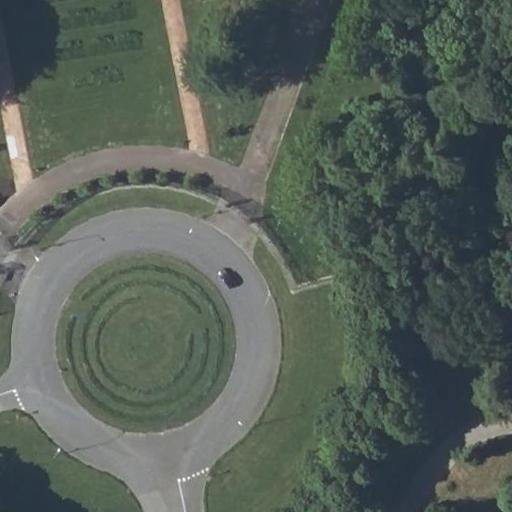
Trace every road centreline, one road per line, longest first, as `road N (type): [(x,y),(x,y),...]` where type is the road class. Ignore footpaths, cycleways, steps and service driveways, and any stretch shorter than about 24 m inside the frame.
road 1 (tertiary): [(179,451),(236,416),(263,355),(250,289),(199,242),(161,232),(122,235),(71,266),(42,318),(47,381)]
road 2 (tertiary): [(47,381),(67,416),(99,442),(138,454),(179,451)]
